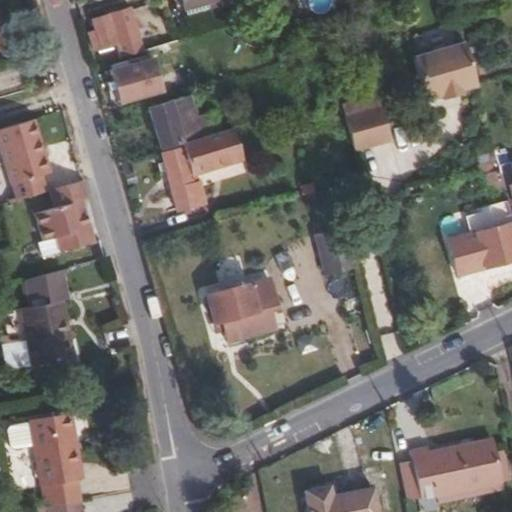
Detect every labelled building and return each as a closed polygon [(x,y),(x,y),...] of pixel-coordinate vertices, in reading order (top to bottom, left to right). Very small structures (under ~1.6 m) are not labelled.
[(141,47),(128,3),(93,14),(96,26),(90,28),(95,45),(101,43),(111,41),(114,40),(118,54),(131,50),(141,47)] [(474,77),(465,43),(462,31),(409,44),(422,89),(474,77)] [(159,86),(151,54),(110,64),(118,97),(159,86)] [(147,104),(160,144),(217,127),(213,114),(199,118),(199,116),(177,123),(169,97),(147,104)] [(339,109),(347,139),(386,128),(381,111),(377,98),(339,109)] [(49,172),(33,118),(0,129),(0,154),(14,200),(20,199),(46,190),(42,174),(49,172)] [(231,129),(182,142),(192,174),(240,161),(231,129)] [(192,174),(182,142),(161,149),(175,203),(203,197),(197,175),(192,176),(192,174)] [(502,182),(499,169),(497,163),(482,167),(486,187),(502,182)] [(511,198),(511,173),(510,166),(499,169),(502,182),(505,193),(507,200),(511,198)] [(91,229),(84,200),(88,199),(83,179),(49,189),(54,205),(36,210),(42,236),(55,233),(57,239),(91,229)] [(511,215),(507,200),(505,193),(461,204),(467,227),(506,216),(511,215)] [(511,252),(511,237),(506,216),(467,227),(445,233),(454,268),(511,252)] [(351,259),(341,221),(324,225),(334,262),(351,259)] [(334,262),(324,225),(313,227),(323,265),(334,262)] [(59,249),(94,240),(91,229),(57,239),(59,249)] [(42,236),(39,237),(40,243),(57,239),(55,233),(42,236)] [(59,249),(57,239),(40,243),(43,253),(59,249)] [(76,297),(72,271),(36,282),(40,303),(66,298),(73,297),(76,297)] [(268,291),(263,273),(234,280),(239,302),(269,294),(268,291)] [(239,302),(234,280),(201,288),(206,310),(239,302)] [(272,324),(266,303),(271,302),(270,298),(269,294),(239,302),(206,310),(207,317),(218,315),(223,336),(272,324)] [(77,325),(73,297),(66,298),(70,327),(77,325)] [(70,327),(66,298),(40,303),(31,304),(39,363),(82,355),(77,325),(70,327)] [(80,481),(75,444),(83,443),(78,413),(36,420),(47,486),(80,481)] [(501,480),(492,437),(426,450),(429,464),(415,467),(418,487),(423,511),(438,508),(435,492),(501,480)] [(88,480),(83,443),(75,444),(80,481),(88,480)] [(429,464),(426,450),(401,455),(407,488),(418,487),(415,467),(429,464)] [(381,511),(375,478),(332,485),(336,511),(381,511)] [(87,511),(86,500),(49,506),(50,511),(87,511)]
